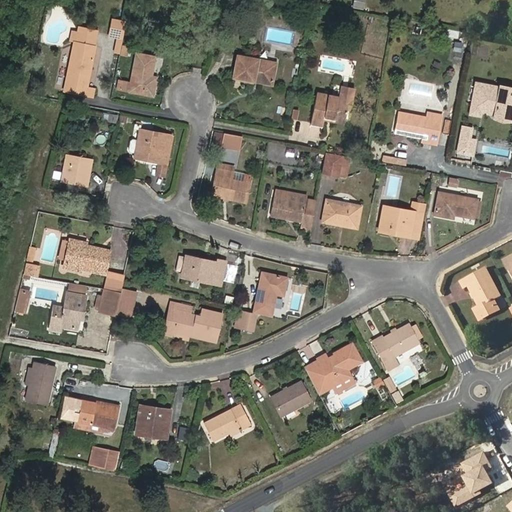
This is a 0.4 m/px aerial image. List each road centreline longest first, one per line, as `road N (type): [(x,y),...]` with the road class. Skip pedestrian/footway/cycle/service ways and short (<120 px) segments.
road 1 (residential): [(133,366),(200,370),(293,342),(417,275)]
road 2 (tertiary): [(234,511),(476,385)]
road 3 (residential): [(179,217),(256,243),(417,275)]
road 4 (track): [(0,338),(133,366)]
road 5 (residential): [(417,275),(476,385)]
